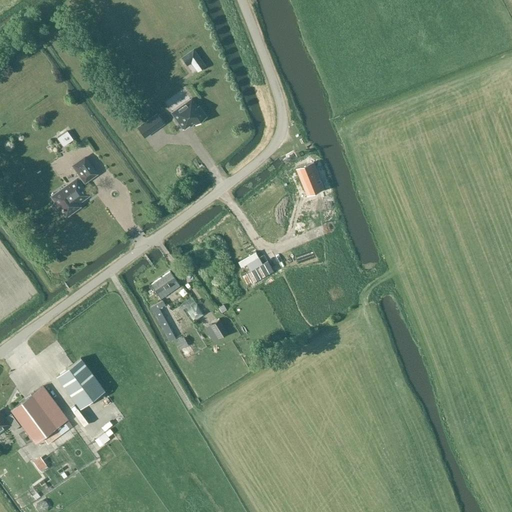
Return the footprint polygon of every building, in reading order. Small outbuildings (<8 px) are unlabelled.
[(163,102),(175,118),(180,114),(181,115),(186,112),(187,114),(198,106),(190,95),(189,97),(183,88),(163,102)] [(68,125),(58,133),(64,141),(74,134),(68,125)] [(84,157),(73,165),(81,177),(77,180),(76,179),(66,186),(67,188),(62,192),(63,193),(54,199),(56,202),(55,203),(54,205),(54,208),(58,209),(59,209),(61,209),(61,208),(66,216),(79,206),(77,203),(88,195),(80,184),(84,181),(84,182),(96,174),(84,157)] [(314,162),(297,169),(307,195),(324,188),(314,162)] [(160,298),(179,285),(170,271),(151,284),(160,298)] [(196,293),(208,311),(212,308),(201,290),(196,293)] [(180,305),(185,313),(187,317),(191,315),(194,320),(203,314),(197,305),(196,305),(192,297),(180,305)] [(169,341),(175,338),(159,308),(165,305),(162,300),(150,307),(169,341)] [(219,319),(210,325),(205,328),(213,342),(228,333),(219,319)] [(178,348),(187,344),(184,337),(175,342),(178,348)] [(56,376),(80,408),(104,391),(80,358),(56,376)] [(24,381),(29,379),(24,362),(19,364),(24,381)] [(35,443),(68,419),(43,386),(10,409),(35,443)] [(13,431),(20,426),(11,413),(5,418),(0,411),(0,431),(9,425),(13,431)] [(100,430),(109,423),(106,418),(97,426),(100,430)] [(31,440),(25,432),(19,436),(25,444),(31,440)] [(22,478),(34,470),(18,447),(7,454),(22,478)] [(39,470),(46,465),(40,456),(33,461),(39,470)] [(43,493),(36,500),(43,507),(50,500),(43,493)]
